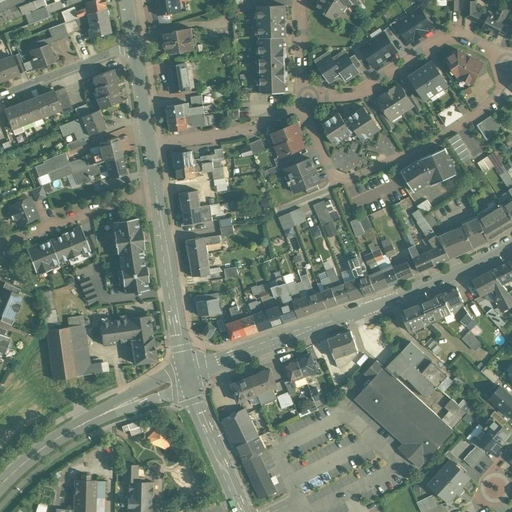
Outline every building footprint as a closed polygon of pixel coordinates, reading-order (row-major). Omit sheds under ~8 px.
[(0,0),(0,12),(27,2),(26,0),(0,0)] [(30,0),(27,2),(0,12),(0,23),(21,16),(31,12),(36,10),(32,0),(30,0)] [(61,0),(32,0),(36,10),(45,6),(60,1),(61,0)] [(104,0),(92,0),(85,3),(86,8),(87,14),(105,7),(104,0)] [(157,0),(158,4),(157,4),(158,15),(159,15),(170,14),(180,12),(177,0),(157,0)] [(320,0),(315,8),(337,21),(342,12),(342,11),(345,5),(340,0),(320,0)] [(349,0),(340,0),(345,5),(348,9),(352,4),(349,0)] [(68,6),(67,4),(66,1),(64,2),(64,4),(61,5),(60,1),(45,6),(48,13),(68,6)] [(476,2),(466,1),(465,17),(475,22),(478,17),(475,16),(476,11),(476,2)] [(258,24),(286,23),(286,20),(285,20),(285,5),(275,6),(275,4),(268,4),(268,6),(258,6),(258,24)] [(36,10),(31,12),(32,15),(35,22),(49,16),(48,13),(45,6),(36,10)] [(74,7),(66,10),(67,15),(63,17),(65,22),(75,18),(77,18),(75,12),(76,12),(74,7)] [(105,7),(87,14),(90,28),(92,36),(89,37),(110,33),(107,14),(106,14),(105,7),(106,7),(105,7)] [(495,13),(489,11),(486,16),(476,11),(475,16),(478,17),(475,22),(483,26),(481,30),(497,38),(505,21),(504,20),(508,13),(498,7),(495,13)] [(76,12),(75,12),(77,18),(87,14),(86,8),(76,12)] [(420,9),(409,17),(421,36),(428,32),(427,31),(432,28),(420,9)] [(170,14),(159,15),(160,22),(171,20),(170,14)] [(421,36),(409,17),(397,24),(409,43),(414,40),(421,36)] [(80,29),(75,18),(65,22),(63,23),(67,34),(80,29)] [(63,23),(56,25),(57,28),(51,31),(55,41),(68,37),(67,34),(63,23)] [(286,23),(258,24),(259,38),(283,37),(286,37),(285,26),(286,26),(286,23)] [(191,28),(174,31),(174,32),(163,34),(165,42),(163,44),(164,48),(166,48),(166,53),(177,51),(178,53),(195,50),(191,28)] [(386,58),(398,50),(386,31),(373,39),(386,58)] [(260,68),(285,67),(284,48),(285,48),(285,47),(284,47),(283,37),(259,38),(260,68)] [(44,39),(36,42),(36,44),(33,45),(34,49),(43,45),(42,43),(45,42),(44,39)] [(374,66),(386,58),(373,39),(361,47),(374,66)] [(34,49),(31,50),(34,58),(31,59),(32,60),(31,61),(34,67),(35,69),(53,62),(49,51),(50,51),(47,44),(43,45),(34,49)] [(483,63),(458,50),(445,59),(452,69),(453,68),(459,78),(473,84),(483,63)] [(25,71),(18,53),(12,56),(19,74),(25,71)] [(347,56),(343,59),(342,57),(335,62),(334,63),(342,74),(342,75),(346,81),(354,76),(353,75),(358,72),(357,69),(349,58),(347,54),(346,55),(347,56)] [(362,66),(354,55),(349,58),(357,69),(362,66)] [(12,56),(0,60),(0,68),(4,80),(19,74),(12,56)] [(330,56),(322,61),(323,62),(319,65),(318,64),(320,68),(327,79),(329,82),(334,78),(335,79),(342,75),(342,74),(334,63),(335,62),(330,56)] [(448,85),(432,62),(421,69),(436,93),(448,85)] [(185,64),(168,67),(171,84),(169,84),(171,93),(190,90),(189,89),(194,88),(190,64),(186,65),(185,64)] [(285,67),(260,68),(261,94),(285,93),(285,83),(286,83),(286,82),(285,67)] [(327,79),(320,68),(316,71),(316,73),(322,82),(327,79)] [(112,69),(93,77),(97,87),(98,87),(113,81),(114,81),(116,80),(112,69)] [(436,93),(421,69),(409,77),(424,100),(436,93)] [(113,81),(98,87),(97,87),(95,88),(99,97),(99,98),(115,91),(116,92),(118,91),(114,81),(113,81)] [(408,97),(401,86),(392,92),(390,89),(387,91),(401,112),(412,105),(413,104),(408,97)] [(210,87),(200,90),(202,95),(212,92),(210,87)] [(64,88),(54,92),(56,97),(66,93),(64,88)] [(53,91),(43,95),(51,113),(60,110),(61,109),(60,108),(58,103),(56,97),(54,92),(53,91)] [(115,91),(99,98),(99,97),(97,98),(101,109),(120,101),(116,92),(115,91)] [(401,112),(387,91),(384,93),(386,96),(377,101),(384,112),(389,120),(390,119),(401,112)] [(66,93),(56,97),(58,103),(68,99),(66,93)] [(423,109),(413,94),(408,97),(413,104),(412,105),(417,112),(423,109)] [(43,95),(33,98),(41,117),(51,113),(43,95)] [(202,95),(191,97),(192,105),(203,103),(202,95)] [(41,117),(33,98),(24,102),(31,121),(41,117)] [(68,99),(58,103),(60,108),(71,104),(68,99)] [(31,121),(24,102),(14,106),(21,125),(31,121)] [(189,103),(167,106),(168,119),(204,114),(203,106),(189,108),(189,103)] [(455,103),(438,114),(437,114),(445,126),(446,126),(445,125),(462,114),(455,103)] [(71,104),(60,108),(61,109),(60,110),(62,115),(73,110),(71,104)] [(86,104),(80,106),(84,116),(90,114),(86,104)] [(21,125),(14,106),(4,110),(6,116),(10,127),(11,129),(14,134),(23,131),(21,125)] [(80,106),(74,109),(78,118),(82,117),(84,116),(80,106)] [(348,117),(355,131),(362,141),(380,129),(370,114),(369,115),(364,107),(348,117)] [(238,109),(228,110),(229,121),(240,119),(238,109)] [(84,116),(82,117),(85,126),(89,135),(105,129),(98,110),(90,114),(84,116)] [(355,131),(348,117),(344,120),(339,112),(322,124),(326,131),(325,132),(334,145),(355,131)] [(389,120),(384,112),(379,116),(389,131),(395,127),(390,119),(389,120)] [(204,114),(168,119),(170,131),(187,129),(187,124),(193,123),(193,127),(206,125),(204,114)] [(490,133),(500,126),(492,115),(482,121),(490,133)] [(6,116),(0,118),(4,129),(10,127),(6,116)] [(78,118),(59,126),(62,133),(78,127),(79,128),(85,126),(82,117),(78,118)] [(490,133),(482,121),(477,125),(486,140),(492,137),(490,133)] [(297,123),(272,133),(277,145),(300,136),(302,135),(297,123)] [(473,158),(458,134),(447,141),(463,165),(473,158)] [(87,136),(66,144),(68,151),(89,142),(87,136)] [(277,145),(276,146),(281,156),(281,157),(291,153),(304,147),(300,136),(277,145)] [(117,138),(100,142),(103,154),(105,161),(121,156),(117,138)] [(265,150),(261,139),(249,144),(254,155),(265,150)] [(420,160),(430,183),(431,186),(457,175),(455,172),(456,172),(453,165),(455,165),(452,159),(451,160),(448,153),(447,154),(445,148),(420,159),(420,160)] [(65,152),(42,161),(43,163),(34,167),(39,177),(47,173),(51,182),(72,173),(69,163),(65,152)] [(192,152),(174,154),(176,167),(213,162),(212,155),(201,157),(201,159),(193,160),(192,152)] [(293,159),(291,153),(281,157),(281,156),(274,159),(277,166),(293,159)] [(102,156),(97,157),(97,155),(93,156),(96,164),(105,161),(103,154),(102,156)] [(93,156),(80,161),(83,169),(96,164),(93,156)] [(121,156),(105,161),(107,170),(109,179),(126,174),(121,156)] [(311,159),(285,169),(288,175),(290,174),(293,180),(313,171),(316,170),(311,159)] [(79,160),(69,163),(72,173),(83,169),(80,161),(79,160)] [(213,162),(176,167),(178,180),(196,178),(195,172),(201,171),(202,173),(213,171),(213,172),(224,171),(223,167),(221,167),(220,160),(218,161),(213,162)] [(430,183),(420,160),(415,162),(401,171),(414,192),(426,184),(430,183)] [(83,169),(72,173),(77,185),(84,182),(85,184),(91,181),(90,177),(107,170),(105,161),(96,164),(83,169)] [(277,166),(261,173),(263,178),(280,171),(277,166)] [(509,190),(511,187),(511,181),(504,169),(498,173),(509,190)] [(224,171),(213,172),(214,180),(225,178),(224,171)] [(313,171),(293,180),(294,183),(294,184),(292,185),(295,193),(306,188),(317,184),(321,182),(318,177),(316,178),(313,171)] [(317,184),(306,188),(308,194),(319,189),(317,184)] [(42,185),(31,190),(36,202),(47,197),(42,185)] [(198,190),(180,193),(182,209),(200,206),(198,190)] [(511,198),(511,194),(509,190),(498,198),(502,205),(503,205),(511,198)] [(22,200),(16,202),(16,203),(10,206),(17,225),(38,217),(35,209),(34,210),(29,198),(22,201),(22,200)] [(511,198),(503,205),(511,216),(511,217),(511,198)] [(330,213),(329,213),(325,202),(324,200),(313,205),(318,216),(322,227),(324,226),(333,222),(330,213)] [(335,211),(330,200),(325,202),(329,213),(335,211)] [(414,232),(401,202),(391,206),(409,248),(414,246),(415,245),(410,234),(414,232)] [(228,203),(219,204),(219,203),(220,213),(229,211),(228,203)] [(200,206),(182,209),(185,225),(212,221),(210,205),(200,206)] [(490,212),(503,234),(511,227),(511,217),(511,216),(503,205),(502,205),(490,212)] [(302,207),(279,216),(284,230),(308,221),(302,207)] [(418,209),(412,213),(418,222),(424,218),(423,216),(418,209)] [(503,234),(490,212),(479,219),(488,241),(489,242),(503,234)] [(436,223),(429,213),(424,216),(423,216),(424,218),(430,227),(436,223)] [(118,253),(142,250),(143,249),(143,250),(144,249),(141,227),(140,227),(138,227),(137,219),(137,218),(129,219),(128,216),(120,217),(121,220),(116,221),(116,222),(117,222),(118,230),(114,231),(113,231),(114,238),(114,239),(115,246),(117,254),(117,253),(118,253)] [(371,228),(366,217),(359,219),(360,223),(362,226),(364,231),(371,228)] [(231,218),(219,220),(220,228),(232,226),(231,218)] [(430,227),(424,218),(418,222),(417,222),(426,236),(433,231),(430,227)] [(478,218),(463,225),(463,226),(472,246),(487,239),(487,241),(488,241),(479,219),(478,218)] [(338,234),(333,222),(324,226),(329,238),(338,234)] [(232,226),(220,228),(222,235),(222,236),(234,233),(233,226),(232,226)] [(362,226),(354,230),(357,236),(364,232),(364,231),(362,226)] [(463,226),(447,232),(456,254),(457,254),(473,247),(472,246),(463,226)] [(71,231),(80,255),(80,254),(89,251),(90,251),(90,250),(85,238),(80,227),(71,231)] [(80,255),(71,231),(67,233),(66,232),(61,234),(61,235),(58,236),(68,260),(68,259),(79,255),(80,255)] [(437,237),(433,231),(426,236),(435,248),(429,251),(435,266),(449,259),(443,245),(437,237)] [(456,254),(447,232),(437,237),(443,245),(449,259),(458,256),(457,254),(456,254)] [(90,250),(97,247),(95,234),(85,238),(90,250)] [(220,235),(187,240),(189,256),(190,256),(207,254),(208,254),(206,245),(221,243),(220,235)] [(68,260),(58,236),(49,240),(49,239),(49,240),(58,263),(58,264),(59,263),(67,260),(68,260)] [(44,245),(43,242),(27,249),(26,249),(27,252),(31,263),(34,269),(35,273),(36,272),(38,272),(38,273),(38,274),(51,269),(51,268),(51,269),(50,267),(58,263),(49,240),(48,240),(49,243),(44,245)] [(392,244),(384,248),(388,256),(396,253),(392,244)] [(384,258),(379,245),(371,249),(373,253),(376,262),(377,262),(384,258)] [(418,256),(414,246),(409,248),(419,272),(435,266),(429,251),(418,256)] [(142,250),(118,253),(119,261),(124,293),(123,293),(124,293),(148,290),(148,289),(147,282),(147,281),(147,282),(148,282),(146,266),(145,266),(144,266),(144,262),(147,261),(145,252),(146,261),(144,261),(142,250)] [(31,263),(27,252),(21,254),(26,265),(31,263)] [(373,253),(365,257),(369,265),(370,264),(376,262),(373,253)] [(207,254),(190,256),(193,276),(210,274),(207,254)] [(320,255),(315,257),(318,265),(323,263),(320,255)] [(360,268),(356,255),(348,258),(349,262),(352,270),(359,268),(360,268)] [(384,258),(377,262),(379,267),(381,270),(392,265),(388,256),(384,258)] [(407,259),(392,265),(399,281),(413,275),(407,259)] [(377,262),(376,262),(370,264),(373,273),(368,276),(375,292),(387,286),(379,267),(377,262)] [(511,266),(509,262),(492,270),(502,284),(511,279),(511,266)] [(31,263),(26,265),(28,271),(34,269),(31,263)] [(392,265),(381,270),(379,267),(387,286),(399,281),(392,265)] [(323,272),(322,268),(317,270),(321,281),(329,279),(326,271),(323,272)] [(334,268),(326,271),(329,279),(337,276),(334,268)] [(359,268),(352,270),(355,277),(355,276),(361,274),(359,268)] [(361,274),(355,276),(357,279),(363,277),(360,268),(359,268),(361,274)] [(237,269),(225,270),(227,278),(239,276),(237,269)] [(502,284),(492,270),(472,280),(480,297),(491,291),(502,312),(511,306),(511,297),(508,292),(502,284)] [(314,294),(307,274),(300,276),(302,282),(305,290),(307,296),(313,313),(326,308),(320,292),(314,294)] [(344,284),(341,285),(337,276),(329,279),(331,284),(332,284),(334,287),(333,288),(339,304),(351,300),(344,284)] [(357,279),(356,280),(362,296),(375,292),(368,276),(357,279)] [(79,281),(88,304),(98,300),(88,277),(79,281)] [(356,280),(344,284),(351,300),(362,296),(356,280)] [(285,281),(277,284),(277,286),(272,288),(272,289),(275,297),(282,294),(285,304),(278,306),(284,323),(298,318),(290,295),(286,285),(287,285),(285,281)] [(20,289),(4,282),(2,288),(18,295),(20,289)] [(287,285),(286,285),(290,295),(297,293),(294,282),(287,285)] [(302,282),(297,284),(300,292),(305,290),(302,282)] [(270,283),(257,287),(259,293),(272,289),(272,288),(270,283)] [(0,287),(0,313),(3,315),(11,318),(14,311),(17,313),(21,304),(17,303),(20,296),(18,295),(2,288),(0,287)] [(257,287),(252,289),(254,295),(258,294),(259,298),(261,297),(259,293),(257,287)] [(333,288),(320,292),(326,308),(339,304),(333,288)] [(457,288),(442,294),(448,308),(460,303),(463,302),(457,288)] [(272,289),(259,293),(261,297),(262,301),(275,297),(272,289)] [(50,290),(40,292),(43,310),(45,330),(61,328),(50,290)] [(307,296),(300,299),(297,293),(290,295),(298,318),(313,313),(307,296)] [(442,294),(421,304),(429,322),(450,313),(448,308),(442,294)] [(253,315),(249,304),(246,305),(244,302),(241,303),(238,295),(234,296),(237,306),(239,313),(242,312),(243,316),(247,314),(248,317),(253,315)] [(208,300),(197,302),(199,316),(220,312),(217,299),(208,300)] [(260,301),(257,302),(256,301),(249,304),(253,315),(258,331),(271,327),(265,310),(262,312),(261,309),(262,309),(260,301)] [(460,303),(448,308),(449,310),(455,316),(463,307),(460,303)] [(421,304),(401,312),(409,332),(429,323),(429,322),(421,304)] [(239,313),(237,306),(230,308),(234,321),(226,324),(227,326),(232,340),(247,335),(239,313)] [(278,306),(272,308),(272,306),(268,307),(269,309),(265,310),(271,327),(284,323),(278,306)] [(455,316),(465,326),(466,326),(472,319),(463,307),(455,316)] [(505,324),(492,309),(487,314),(500,329),(505,324)] [(253,315),(248,317),(247,314),(243,316),(242,312),(239,313),(247,335),(258,331),(253,315)] [(124,318),(127,341),(130,341),(130,340),(152,336),(149,314),(124,318)] [(11,318),(3,315),(0,321),(11,325),(14,319),(11,318)] [(83,316),(68,318),(69,327),(83,325),(84,325),(83,316)] [(224,317),(216,320),(219,329),(227,326),(226,324),(224,317)] [(127,341),(124,318),(99,322),(102,345),(127,341)] [(472,319),(466,326),(471,330),(477,324),(472,319)] [(216,328),(208,323),(202,333),(210,338),(216,328)] [(83,325),(70,327),(76,376),(102,373),(100,365),(89,366),(83,325)] [(61,328),(45,330),(52,380),(76,376),(70,327),(69,327),(61,328)] [(342,334),(341,333),(340,333),(339,334),(338,334),(337,335),(337,336),(328,339),(335,358),(357,351),(358,350),(351,331),(342,334)] [(471,331),(463,339),(475,351),(483,343),(471,331)] [(0,356),(1,356),(0,356),(2,352),(4,353),(7,348),(9,349),(10,349),(7,348),(9,342),(8,342),(6,342),(8,338),(9,337),(3,335),(0,333),(0,356)] [(152,336),(130,340),(130,341),(134,364),(156,361),(152,336)] [(422,347),(434,358),(443,348),(431,338),(422,347)] [(432,361),(411,342),(401,352),(421,372),(432,361)] [(357,351),(335,358),(338,368),(348,365),(358,353),(357,351)] [(401,352),(385,368),(396,378),(400,374),(405,379),(407,378),(427,398),(437,387),(421,372),(401,352)] [(308,354),(304,355),(304,357),(297,359),(304,376),(317,371),(310,354),(309,354),(308,354)] [(297,359),(291,362),(290,361),(286,362),(286,364),(284,364),(288,372),(287,372),(291,381),(304,376),(297,359)] [(442,420),(396,378),(385,368),(377,361),(367,371),(375,378),(355,400),(404,444),(399,449),(420,468),(454,430),(452,429),(442,420)] [(448,376),(432,361),(421,372),(437,387),(442,382),(443,383),(444,382),(443,381),(448,376)] [(500,378),(486,366),(481,371),(494,383),(500,378)] [(270,369),(260,373),(251,376),(258,395),(261,402),(270,399),(268,395),(274,393),(272,389),(277,387),(270,369)] [(251,377),(232,384),(239,402),(258,395),(251,377)] [(465,384),(457,377),(453,380),(461,388),(465,384)] [(511,396),(500,386),(490,398),(511,417),(511,396)] [(317,388),(310,391),(314,401),(321,398),(317,388)] [(471,407),(467,403),(462,408),(467,412),(471,407)] [(457,404),(442,420),(452,429),(467,412),(462,408),(457,404)] [(245,408),(242,410),(222,420),(223,421),(236,448),(259,436),(245,408)] [(504,427),(508,423),(495,411),(490,416),(493,418),(494,418),(504,427)] [(504,427),(494,418),(493,418),(485,428),(502,444),(511,434),(504,427)] [(131,436),(142,432),(138,421),(121,427),(123,432),(129,430),(131,436)] [(170,446),(169,426),(150,427),(152,447),(170,446)] [(476,438),(487,448),(494,454),(502,444),(485,428),(476,438)] [(259,436),(236,448),(243,461),(258,453),(266,450),(259,436)] [(483,453),(487,448),(476,438),(474,436),(469,441),(476,446),(483,453)] [(483,453),(476,446),(472,451),(480,458),(484,454),(483,453)] [(457,458),(449,450),(445,454),(450,460),(453,463),(457,458)] [(472,451),(471,450),(468,455),(476,463),(480,458),(472,451)] [(276,492),(258,453),(243,461),(261,499),(276,492)] [(476,463),(468,455),(464,459),(472,467),(476,463)] [(450,460),(429,483),(449,502),(457,492),(459,494),(464,489),(462,487),(470,478),(453,463),(450,460)] [(138,465),(123,465),(122,481),(127,482),(127,481),(137,482),(137,477),(138,465)] [(73,511),(95,511),(96,480),(89,480),(90,476),(88,475),(83,475),(81,476),(81,480),(74,480),(73,509),(73,511)] [(104,511),(105,481),(96,480),(95,511),(104,511)] [(137,482),(127,481),(127,482),(126,511),(152,511),(154,482),(144,482),(137,482)] [(433,494),(427,497),(433,508),(438,505),(433,494)] [(433,508),(427,497),(422,500),(427,510),(433,508)] [(422,500),(417,502),(421,511),(423,511),(427,510),(422,500)]
